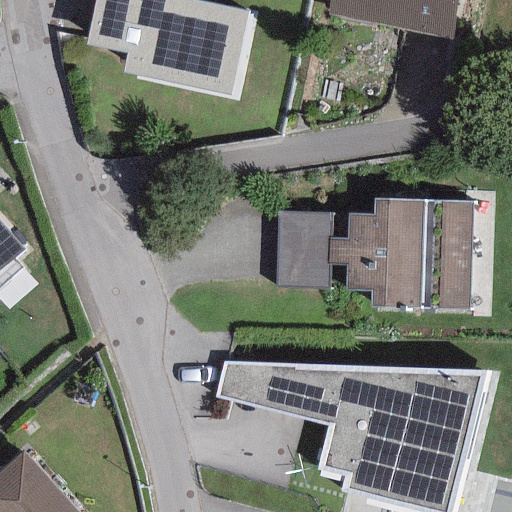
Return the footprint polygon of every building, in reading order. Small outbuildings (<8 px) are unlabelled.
[(95,0),(85,45),(126,55),(122,74),(230,96),(248,12),(186,0),(95,0)] [(457,0),(330,0),(327,15),(451,40),(457,0)] [(278,213),(277,287),(328,288),(327,264),(345,265),(345,291),(369,292),(369,308),(468,311),(472,202),(374,198),(373,215),(347,214),(346,239),(332,238),(332,214),(278,213)] [(0,223),(0,270),(24,250),(0,223)] [(449,511),(486,371),(223,363),(214,398),(327,426),(316,471),(343,477),(341,492),(423,511),(449,511)] [(75,511),(23,452),(0,472),(0,511),(75,511)]
